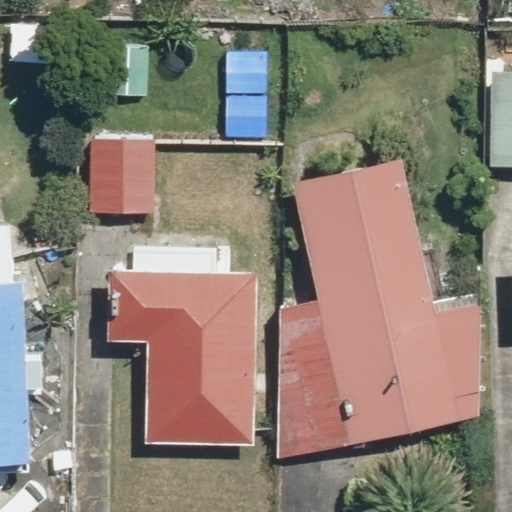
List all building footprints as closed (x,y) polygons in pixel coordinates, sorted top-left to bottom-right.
[(158,40),(111,38),(108,95),(156,96),(158,40)] [(511,67),(489,67),(488,165),(511,165),(511,67)] [(400,155),(291,179),(317,297),(279,304),(281,459),(480,414),(478,302),(435,311),(400,155)] [(0,459),(29,458),(22,277),(8,277),(6,232),(0,232),(0,459)] [(254,443),(258,268),(108,265),(106,338),(147,339),(145,440),(254,443)]
